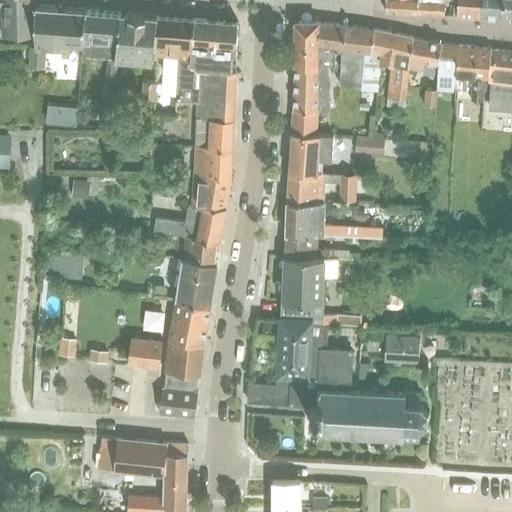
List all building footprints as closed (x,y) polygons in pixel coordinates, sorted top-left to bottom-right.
[(28,0),(0,0),(0,5),(1,5),(2,35),(35,34),(35,4),(29,4),(28,0)] [(385,0),(385,9),(453,13),(453,0),(385,0)] [(457,0),(457,14),(480,15),(480,0),(457,0)] [(480,0),(480,15),(502,17),(503,0),(480,0)] [(511,0),(503,0),(502,17),(511,17),(511,0)] [(87,8),(35,4),(35,34),(35,45),(30,46),(28,65),(44,65),(45,46),(60,47),(61,40),(83,41),(87,8)] [(87,8),(83,41),(82,50),(116,53),(120,11),(87,8)] [(154,51),(157,14),(125,11),(119,56),(153,59),(154,51)] [(194,17),(157,14),(154,51),(178,53),(190,54),(194,17)] [(178,53),(176,100),(196,100),(199,100),(200,67),(235,69),(236,29),(237,21),(194,17),(190,54),(178,53)] [(300,20),(294,25),(294,32),(294,64),(327,64),(335,65),(335,45),(341,46),(345,24),(318,20),(300,20)] [(341,46),(339,83),(360,86),(371,88),(377,89),(381,64),(382,60),(383,49),(371,47),(374,27),(371,27),(345,24),(341,46)] [(374,27),(371,47),(383,49),(382,60),(390,61),(387,97),(405,99),(408,67),(413,36),(384,30),(374,27)] [(413,36),(408,67),(421,69),(423,61),(437,63),(441,41),(413,36)] [(437,63),(435,88),(435,89),(454,90),(455,74),(456,64),(458,43),(441,41),(437,63)] [(456,64),(455,74),(473,75),(472,99),(482,99),(485,76),(489,76),(491,48),(491,47),(458,43),(456,64)] [(511,49),(491,48),(489,76),(492,77),(492,80),(490,107),(511,108),(511,49)] [(102,96),(114,98),(118,61),(106,60),(102,96)] [(294,64),(292,109),(317,110),(328,110),(327,64),(294,64)] [(196,100),(196,145),(232,147),(232,141),(236,69),(235,69),(200,67),(199,100),(196,100)] [(154,97),(155,79),(143,78),(142,96),(154,97)] [(435,89),(435,88),(425,87),(424,104),(434,104),(435,89)] [(49,104),(48,122),(76,125),(78,107),(49,104)] [(292,129),(292,130),(316,132),(317,110),(292,109),(292,129)] [(95,117),(95,126),(106,126),(106,118),(95,117)] [(388,121),(383,128),(386,135),(395,136),(400,129),(396,121),(388,121)] [(333,133),(316,132),(292,130),(289,171),(318,172),(318,163),(319,157),(332,158),(333,133)] [(356,135),(355,152),(383,154),(384,138),(356,135)] [(0,138),(0,162),(7,163),(9,139),(0,138)] [(232,147),(196,145),(193,174),(231,177),(232,147)] [(289,171),(287,199),(323,200),(324,181),(345,182),(344,201),(353,202),(354,173),(345,172),(345,173),(335,172),(318,172),(289,171)] [(231,177),(193,174),(191,203),(191,204),(225,205),(231,177)] [(74,179),(72,196),(89,198),(90,181),(74,179)] [(160,181),(159,193),(174,195),(176,183),(160,181)] [(422,191),(414,198),(420,204),(428,197),(422,191)] [(287,199),(285,231),(318,232),(362,234),(382,235),(383,226),(363,225),(323,223),(324,200),(323,200),(287,199)] [(191,204),(191,203),(191,204),(188,204),(186,219),(155,215),(153,230),(157,230),(178,234),(182,234),(184,234),(195,236),(219,240),(220,236),(225,205),(191,204)] [(178,234),(157,230),(155,241),(177,245),(178,234)] [(317,247),(318,232),(285,231),(284,254),(284,255),(284,254),(330,256),(330,248),(317,247)] [(219,240),(195,236),(184,234),(181,256),(182,256),(216,262),(219,240)] [(448,236),(448,252),(461,252),(461,237),(448,236)] [(330,248),(330,256),(338,257),(348,257),(349,249),(330,248)] [(337,275),(338,257),(330,256),(284,254),(284,255),(281,299),(281,316),(321,318),(321,325),(326,325),(326,321),(335,322),(336,313),(321,313),(323,282),(323,274),(337,275)] [(216,262),(182,256),(176,294),(176,297),(181,298),(210,304),(216,262)] [(436,262),(435,275),(449,276),(450,262),(436,262)] [(170,328),(169,336),(202,343),(210,304),(181,298),(176,297),(170,328)] [(321,318),(281,316),(279,316),(278,345),(276,384),(249,382),(248,400),(306,403),(311,403),(316,403),(317,388),(336,389),(336,386),(336,379),(350,380),(352,349),(325,348),(326,325),(321,325),(321,318)] [(385,335),(385,345),(384,359),(418,361),(419,337),(385,335)] [(161,340),(131,336),(129,361),(159,364),(161,340)] [(169,336),(168,336),(167,345),(164,370),(165,370),(165,371),(166,371),(198,375),(198,374),(199,374),(202,345),(202,343),(169,336)] [(61,338),(60,355),(75,357),(77,339),(61,338)] [(91,349),(90,360),(106,363),(108,351),(91,349)] [(164,385),(179,386),(196,388),(198,375),(166,371),(165,371),(164,385)] [(311,403),(310,416),(315,417),(315,432),(332,433),(332,435),(335,435),(335,433),(349,434),(349,436),(351,436),(352,434),(367,434),(367,437),(369,437),(369,435),(383,435),(383,438),(385,438),(386,436),(400,437),(400,439),(418,440),(418,430),(421,428),(420,427),(427,423),(428,423),(429,421),(427,420),(428,412),(430,411),(428,408),(427,409),(421,405),(422,403),(420,402),(420,392),(404,391),(404,384),(388,383),(388,390),(386,389),(385,392),(371,392),(371,388),(353,387),(353,390),(338,390),(338,386),(336,386),(336,389),(317,388),(316,403),(311,403)] [(179,386),(164,385),(161,385),(159,411),(176,412),(179,386)] [(196,388),(179,386),(176,412),(195,414),(197,390),(196,390),(196,388)] [(118,447),(115,469),(164,474),(163,496),(135,495),(133,511),(184,511),(187,442),(168,441),(103,435),(101,446),(118,447)] [(272,480),(272,506),(301,506),(301,480),(272,480)] [(313,506),(327,506),(327,497),(313,497),(313,506)]
